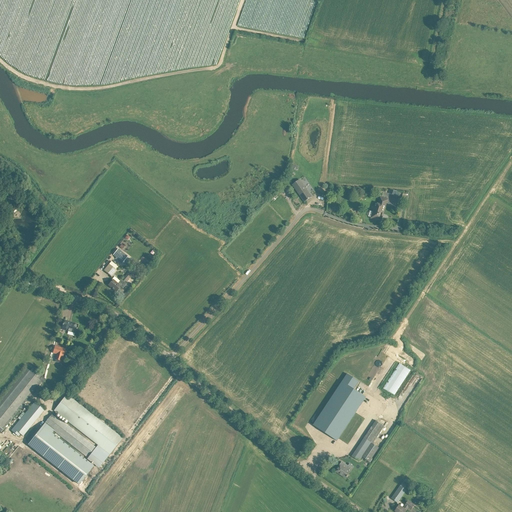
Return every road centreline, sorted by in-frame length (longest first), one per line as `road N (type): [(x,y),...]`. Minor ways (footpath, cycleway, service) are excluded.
road 1 (unclassified): [(362,511),(169,357)]
road 2 (unclassified): [(169,357),(297,216),(325,213)]
road 3 (unclassified): [(169,357),(106,308),(0,275)]
